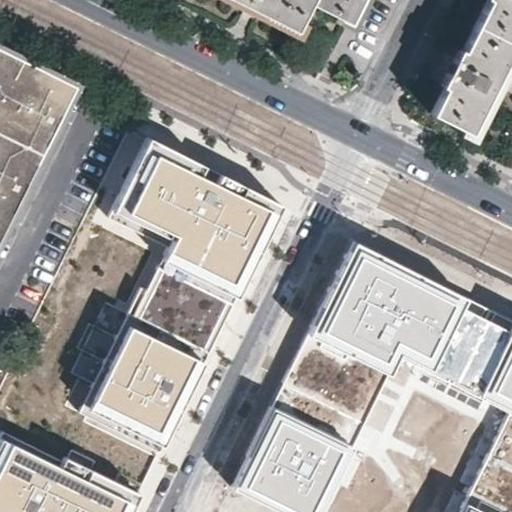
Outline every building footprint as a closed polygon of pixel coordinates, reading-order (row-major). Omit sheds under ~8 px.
[(235,0),(250,7),(294,29),(307,4),(346,23),(358,0),(235,0)] [(468,133),(511,45),(511,0),(486,0),(461,50),(457,48),(449,66),(439,86),(442,88),(429,114),(468,133)] [(41,69),(0,48),(0,58),(38,77),(41,69)] [(0,116),(1,117),(0,119),(0,234),(1,234),(10,216),(18,201),(12,198),(16,191),(21,194),(27,183),(31,173),(36,163),(50,134),(45,131),(49,123),(54,126),(60,115),(75,85),(41,69),(38,77),(0,58),(0,116)] [(53,130),(54,126),(49,123),(45,131),(50,134),(53,130)] [(125,511),(276,197),(143,137),(109,213),(165,245),(145,288),(138,285),(76,411),(84,415),(64,460),(1,429),(0,431),(0,511),(125,511)] [(12,198),(18,201),(19,197),(21,194),(16,191),(12,198)] [(459,511),(511,511),(511,328),(349,250),(228,489),(279,511),(318,511),(395,363),(505,415),(459,511)]
